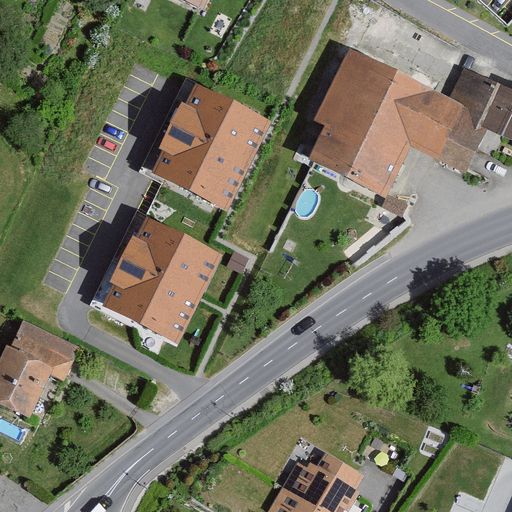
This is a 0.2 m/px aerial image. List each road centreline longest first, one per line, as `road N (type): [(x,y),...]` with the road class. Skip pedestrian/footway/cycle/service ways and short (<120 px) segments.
road 1 (tertiary): [(94,511),(139,459),(260,368),(393,279),(511,222)]
road 2 (unclassified): [(405,0),(511,59)]
